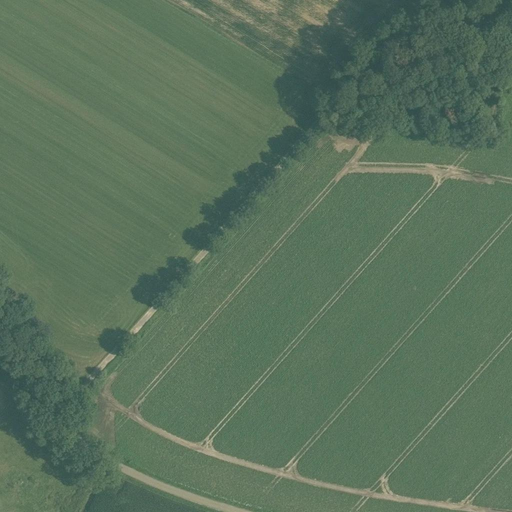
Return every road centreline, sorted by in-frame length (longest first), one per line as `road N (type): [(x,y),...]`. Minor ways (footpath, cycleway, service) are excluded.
road 1 (unclassified): [(56,417),(354,85),(453,0)]
road 2 (unclassified): [(240,511),(143,480),(56,417)]
